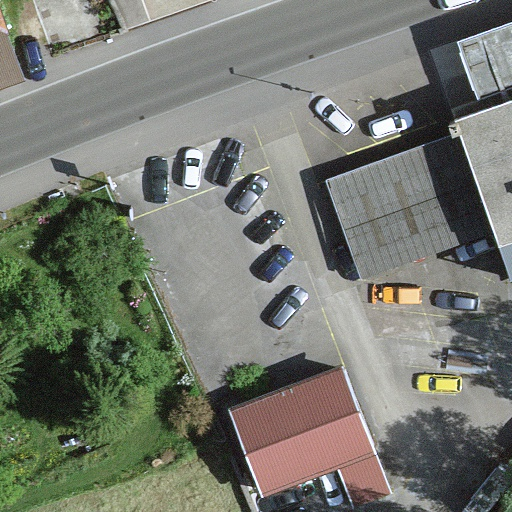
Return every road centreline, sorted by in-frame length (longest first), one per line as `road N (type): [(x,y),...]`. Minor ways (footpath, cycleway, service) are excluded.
road 1 (track): [(241,48),(308,214),(455,511)]
road 2 (primary): [(381,0),(0,141)]
